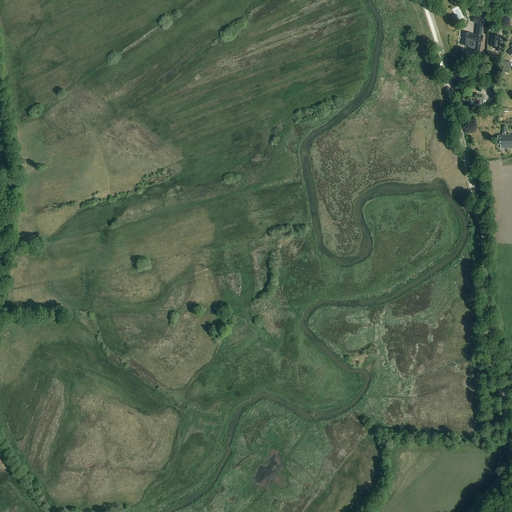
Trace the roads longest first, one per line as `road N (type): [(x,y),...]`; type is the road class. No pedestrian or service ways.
road 1 (track): [(471,511),(504,471),(510,429),(487,349),(480,223),(421,0)]
road 2 (track): [(0,254),(11,187),(0,109)]
